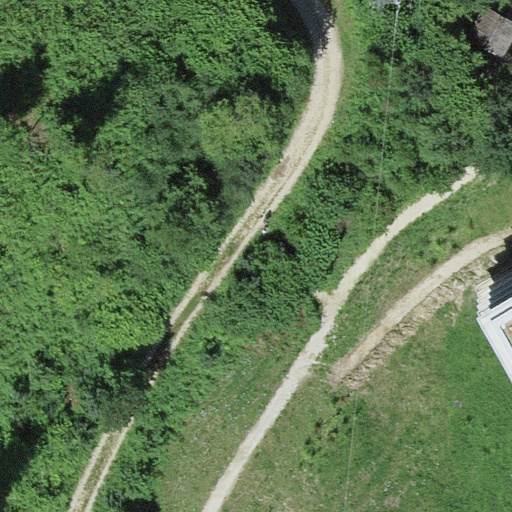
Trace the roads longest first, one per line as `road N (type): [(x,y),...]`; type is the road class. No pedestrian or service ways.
road 1 (track): [(76,511),(158,351),(259,209)]
road 2 (track): [(305,0),(332,69),(316,116),(259,209)]
